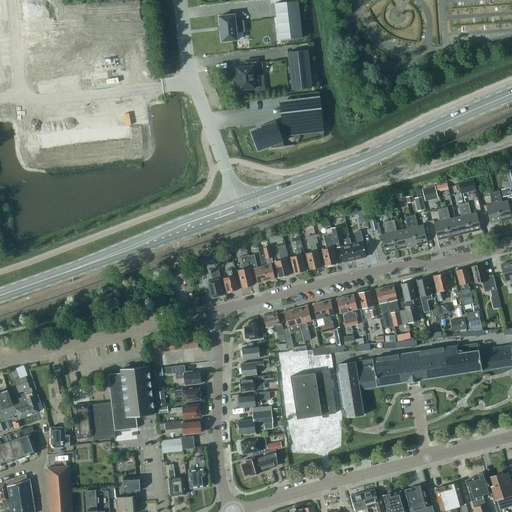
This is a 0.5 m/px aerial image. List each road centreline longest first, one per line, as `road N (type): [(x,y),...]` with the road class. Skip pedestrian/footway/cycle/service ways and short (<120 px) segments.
road 1 (residential): [(213,315),(511,242)]
road 2 (primary): [(241,207),(511,93)]
road 3 (residential): [(238,511),(511,434)]
road 4 (primary): [(0,296),(241,207)]
road 5 (residential): [(0,362),(213,315)]
road 6 (residential): [(231,511),(216,434),(213,315)]
road 7 (residential): [(191,80),(61,98),(19,95)]
road 8 (unclassified): [(241,207),(191,80)]
